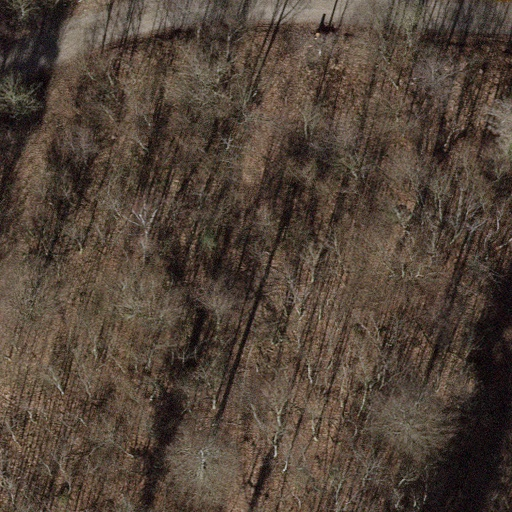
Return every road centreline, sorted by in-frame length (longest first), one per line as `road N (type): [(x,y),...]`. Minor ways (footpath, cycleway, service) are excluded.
road 1 (track): [(208,0),(511,20)]
road 2 (track): [(0,75),(115,18),(194,0)]
